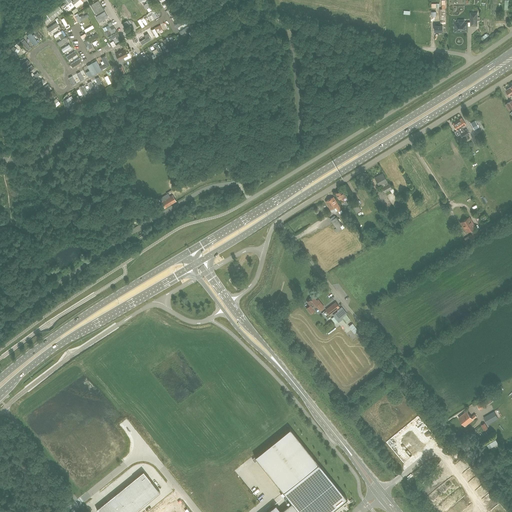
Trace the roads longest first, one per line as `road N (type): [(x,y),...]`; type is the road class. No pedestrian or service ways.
road 1 (primary): [(511,53),(188,252)]
road 2 (primary): [(211,254),(511,63)]
road 3 (unclassified): [(279,222),(511,77)]
road 4 (residential): [(279,222),(449,434)]
road 5 (unclassified): [(249,200),(475,58)]
road 6 (primary): [(0,393),(64,341),(191,266)]
road 7 (primary): [(188,252),(0,378)]
road 8 (unclassified): [(67,511),(141,456),(153,459),(195,511)]
road 9 (tertiary): [(304,397),(382,494)]
